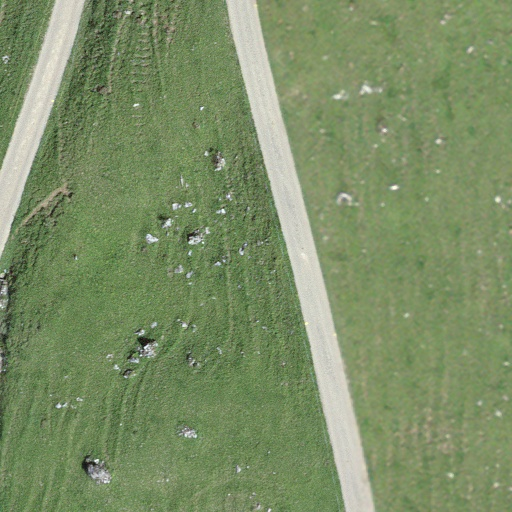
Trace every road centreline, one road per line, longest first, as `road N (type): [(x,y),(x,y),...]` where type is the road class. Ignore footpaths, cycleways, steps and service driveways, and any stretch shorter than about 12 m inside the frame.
road 1 (track): [(359,511),(242,0)]
road 2 (track): [(69,0),(0,220)]
